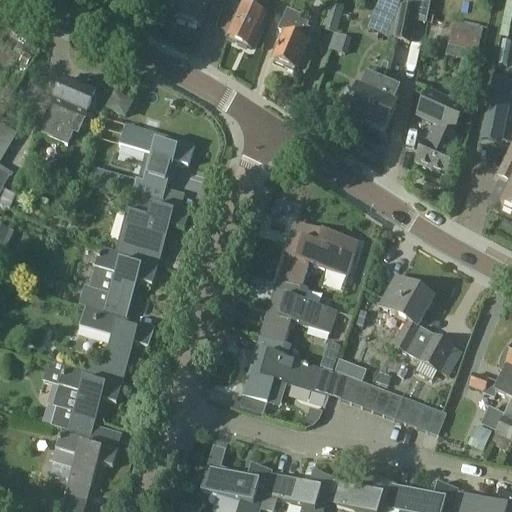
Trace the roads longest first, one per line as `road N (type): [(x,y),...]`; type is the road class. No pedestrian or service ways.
road 1 (residential): [(144,511),(246,166),(271,127)]
road 2 (tertiary): [(511,278),(350,184),(271,127)]
road 3 (tertiary): [(271,127),(27,0)]
